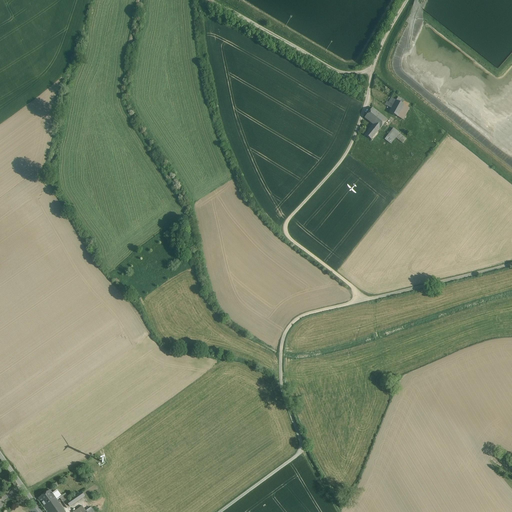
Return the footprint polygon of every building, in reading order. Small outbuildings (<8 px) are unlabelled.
[(391,98),(387,106),(392,109),(396,101),(391,98)] [(402,104),(396,101),(392,109),(390,113),(403,120),(409,108),(402,104)] [(372,108),(365,118),(371,123),(373,124),(381,115),(372,108)] [(381,115),(373,124),(373,125),(370,128),(365,135),(371,140),(379,130),(387,120),(381,115)] [(396,138),(399,133),(393,128),(388,134),(389,134),(394,139),(395,139),(396,138)] [(399,133),(396,138),(403,144),(406,139),(399,133)] [(394,139),(389,134),(385,139),(391,144),(394,139)] [(58,491),(57,491),(53,494),(50,490),(38,498),(44,506),(55,498),(57,500),(60,498),(61,497),(58,493),(59,492),(58,491)] [(70,500),(67,502),(70,507),(84,496),(81,492),(70,500)] [(65,493),(62,496),(61,497),(60,498),(67,508),(70,507),(67,502),(70,500),(65,493)] [(65,511),(57,500),(55,498),(44,506),(47,511),(65,511)]
